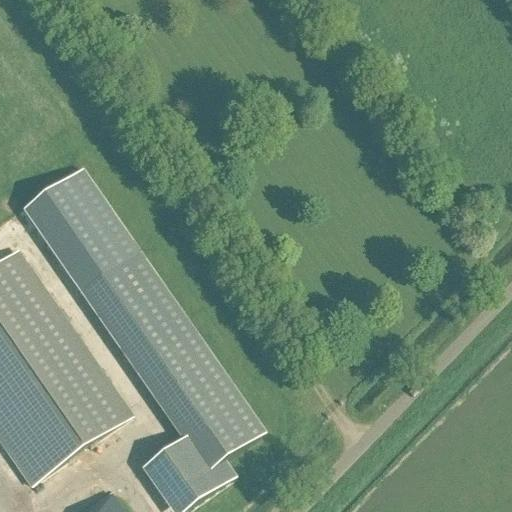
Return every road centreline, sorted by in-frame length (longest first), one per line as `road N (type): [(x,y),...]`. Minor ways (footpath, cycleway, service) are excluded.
road 1 (track): [(363,445),(38,0)]
road 2 (unclassified): [(300,511),(511,290)]
